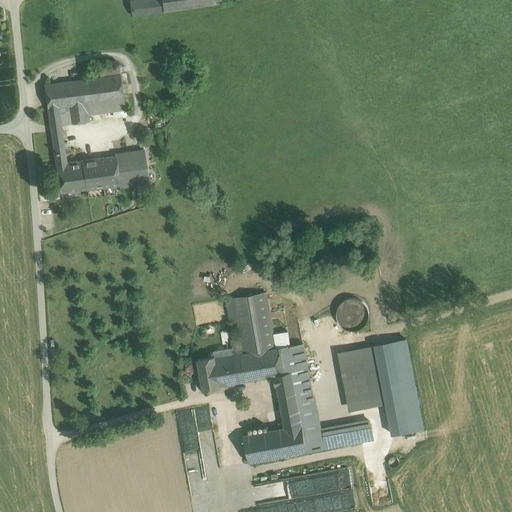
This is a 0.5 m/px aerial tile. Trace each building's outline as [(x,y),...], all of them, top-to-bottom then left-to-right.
[(135,0),(130,1),(132,16),(163,11),(162,0),(135,0)] [(162,0),(163,11),(223,3),(222,1),(222,0),(162,0)] [(191,64),(185,63),(178,65),(174,70),(174,77),(177,83),(182,86),(189,86),(195,82),(197,76),(196,69),(191,64)] [(101,77),(120,74),(119,65),(100,68),(101,77)] [(45,85),(48,109),(58,107),(123,98),(120,74),(101,77),(45,85)] [(169,80),(143,84),(145,91),(170,87),(169,80)] [(126,116),(123,98),(58,107),(61,125),(89,121),(88,115),(114,112),(115,118),(126,116)] [(54,153),(65,152),(61,125),(58,107),(48,109),(54,153)] [(115,154),(115,156),(120,184),(119,187),(148,183),(144,150),(115,154)] [(65,152),(54,153),(60,192),(87,189),(83,161),(67,163),(65,152)] [(115,156),(83,161),(87,189),(120,184),(115,156)] [(240,355),(292,345),(288,330),(273,333),(266,293),(234,298),(241,339),(230,341),(233,356),(240,355)] [(351,327),(363,327),(363,298),(339,299),(339,319),(351,319),(351,327)] [(292,345),(240,355),(245,380),(273,376),(275,386),(277,386),(283,427),(244,436),(249,463),(323,449),(319,429),(303,343),(292,345)] [(360,348),(338,352),(348,411),(371,407),(360,348)] [(233,356),(215,359),(220,385),(245,380),(240,355),(233,356)] [(221,387),(220,385),(215,359),(215,356),(197,360),(203,390),(221,387)] [(319,429),(323,449),(372,439),(368,420),(319,429)] [(279,474),(253,477),(256,503),(325,494),(325,495),(352,492),(349,467),(279,476),(279,474)]
